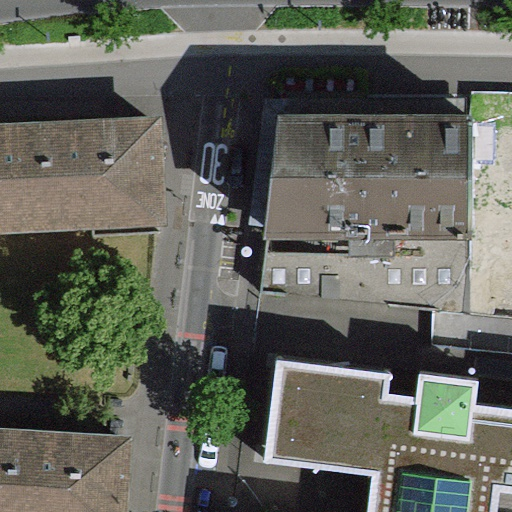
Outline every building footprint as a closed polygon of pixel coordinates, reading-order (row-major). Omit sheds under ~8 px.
[(511,119),(473,120),(473,205),(511,204),(511,119)] [(473,120),(284,121),(271,230),(327,230),(474,231),(473,205),(473,120)] [(111,141),(20,145),(25,225),(161,218),(155,124),(111,127),(111,141)] [(20,145),(0,145),(0,225),(25,225),(20,145)] [(473,269),(474,231),(327,230),(326,255),(268,254),(262,294),(473,314),(473,269)] [(511,272),(473,269),(473,314),(511,318),(511,272)] [(377,473),(370,511),(499,511),(503,489),(511,490),(511,406),(478,403),(481,379),(423,372),(420,394),(390,390),(392,372),(281,357),(267,459),(377,473)] [(80,454),(0,449),(0,511),(122,511),(128,442),(81,439),(80,454)]
